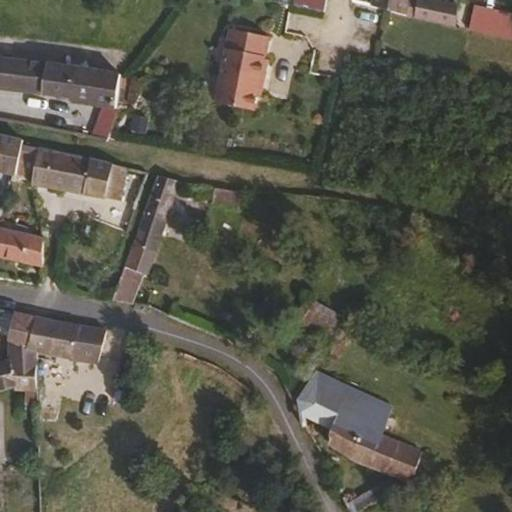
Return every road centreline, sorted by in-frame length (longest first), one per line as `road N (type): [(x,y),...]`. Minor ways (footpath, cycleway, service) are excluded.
road 1 (track): [(0,124),(511,242)]
road 2 (residential): [(0,304),(150,334),(248,379),(281,421),(327,511)]
